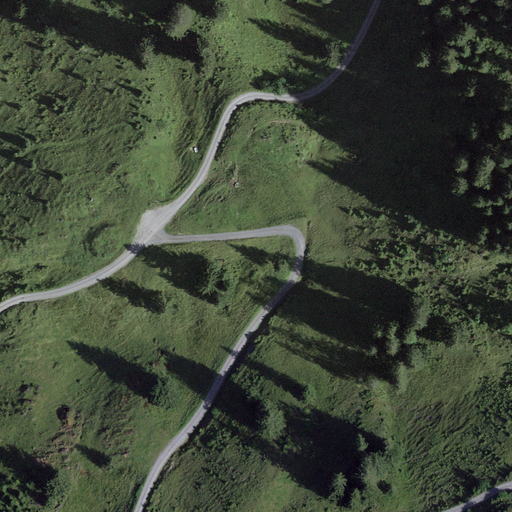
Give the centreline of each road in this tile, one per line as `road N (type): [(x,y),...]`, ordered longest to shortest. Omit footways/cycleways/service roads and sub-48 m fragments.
road 1 (track): [(137,511),(163,454),(294,280),(301,246),(289,230),(154,237),(197,180),(237,101),(317,90),(353,51),(376,0)]
road 2 (track): [(154,237),(91,278),(21,291),(0,305)]
